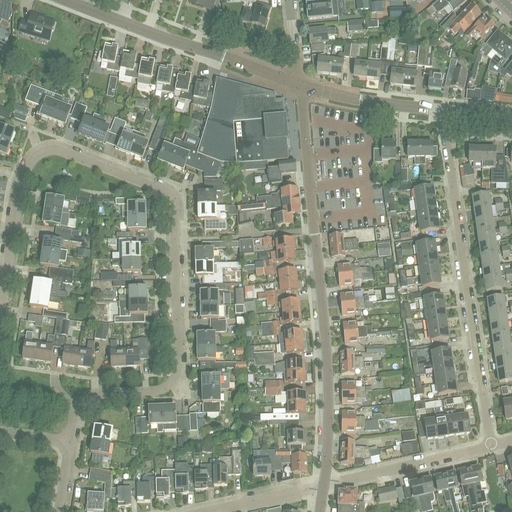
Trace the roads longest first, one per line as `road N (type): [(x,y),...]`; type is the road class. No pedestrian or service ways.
road 1 (residential): [(71,444),(86,398),(169,388),(179,375),(169,196),(62,151),(41,154),(21,178),(0,318)]
road 2 (residential): [(324,485),(327,359),(299,85)]
road 3 (residential): [(491,446),(443,110)]
road 4 (tertiary): [(299,85),(72,0)]
road 5 (residential): [(324,485),(491,446)]
road 6 (tertiary): [(443,110),(299,85)]
road 7 (residential): [(207,511),(324,485)]
